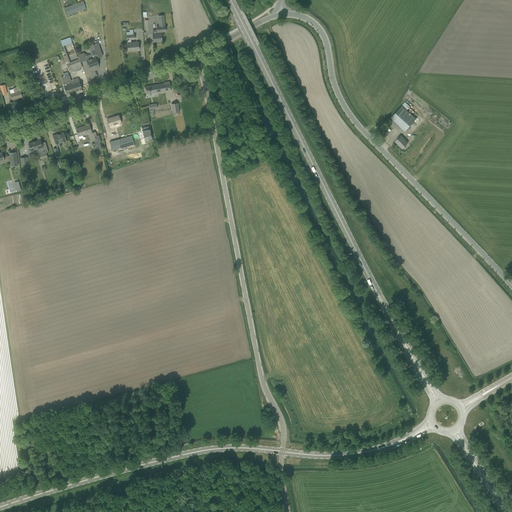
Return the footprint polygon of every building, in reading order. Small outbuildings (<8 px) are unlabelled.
[(83,1),(64,8),(67,16),(86,9),(85,8),(83,1)] [(164,25),(164,15),(158,16),(159,26),(156,26),(157,32),(158,34),(153,34),(153,41),(162,41),(161,32),(165,32),(165,25),(164,25)] [(138,42),(133,43),(131,43),(131,40),(134,40),(134,35),(127,35),(127,46),(128,51),(139,50),(138,42)] [(61,40),(63,46),(73,43),(71,37),(61,40)] [(88,46),(91,54),(85,56),(86,60),(89,69),(90,69),(95,66),(96,68),(99,66),(96,58),(102,56),(97,43),(88,46)] [(69,64),(67,64),(70,70),(71,70),(72,71),(82,67),(80,62),(79,59),(70,63),(69,64)] [(69,75),(61,77),(62,80),(65,89),(67,94),(82,89),(80,84),(78,78),(72,79),(73,82),(71,83),(71,81),(69,75)] [(163,83),(145,86),(145,91),(146,94),(165,92),(168,91),(171,91),(171,90),(169,82),(163,82),(163,83)] [(20,92),(19,88),(19,87),(13,88),(14,92),(10,93),(11,95),(12,100),(22,97),(20,92)] [(402,106),(390,119),(404,132),(416,118),(402,106)] [(107,119),(109,126),(120,123),(118,115),(107,119)] [(82,138),(82,135),(91,132),(89,125),(76,129),(78,136),(79,139),(82,138)] [(148,126),(141,128),(145,143),(152,141),(148,126)] [(63,133),(53,136),(56,144),(66,141),(63,133)] [(401,135),(399,138),(395,141),(402,148),(408,143),(401,135)] [(132,136),(110,142),(112,151),(125,147),(134,145),(132,136)] [(47,158),(46,152),(48,152),(45,142),(41,143),(40,140),(28,143),(30,150),(29,150),(30,155),(38,153),(41,160),(42,159),(43,162),(48,160),(47,158)] [(99,142),(92,144),(92,148),(93,152),(102,150),(101,147),(99,142)] [(134,156),(134,160),(148,157),(147,151),(133,154),(134,156)] [(0,163),(10,161),(11,166),(17,165),(16,152),(9,153),(10,156),(3,157),(2,152),(1,152),(0,152),(0,163)]
